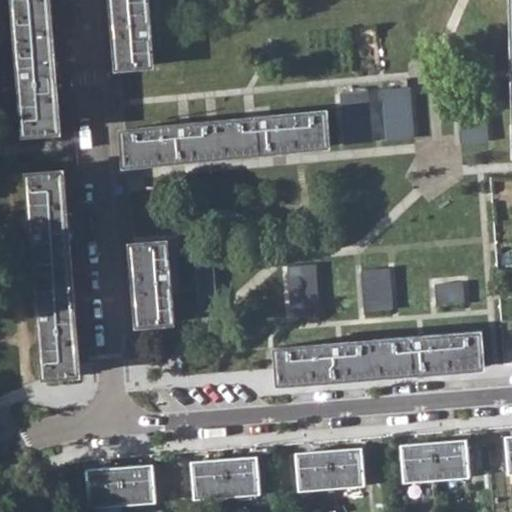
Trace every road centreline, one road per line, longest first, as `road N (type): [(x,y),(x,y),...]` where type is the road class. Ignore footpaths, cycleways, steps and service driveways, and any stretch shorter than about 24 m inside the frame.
road 1 (residential): [(85,0),(119,423)]
road 2 (residential): [(119,423),(511,392)]
road 3 (residential): [(119,423),(35,436),(0,452)]
